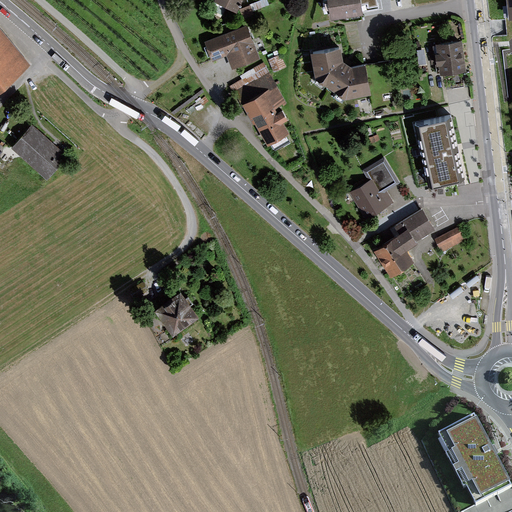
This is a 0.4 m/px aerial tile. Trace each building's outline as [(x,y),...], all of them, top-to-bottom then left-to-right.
[(216,0),(224,18),(255,7),(252,0),(216,0)] [(361,0),(328,0),(331,16),(364,10),(361,0)] [(247,23),(205,39),(213,59),(226,54),(232,67),(260,56),(247,23)] [(0,92),(32,64),(0,28),(0,92)] [(462,37),(436,41),(437,51),(435,51),(437,63),(439,62),(440,71),(467,68),(462,37)] [(321,54),(325,77),(359,96),(379,92),(374,67),(361,69),(350,62),(348,49),(321,54)] [(282,54),(270,58),(274,69),(285,66),(282,54)] [(276,81),(242,102),(268,142),(293,128),(289,116),(283,107),(278,110),(276,106),(286,98),(276,81)] [(418,116),(427,182),(474,175),(465,110),(418,116)] [(34,124),(13,150),(50,180),(71,155),(34,124)] [(383,166),(352,182),(370,218),(401,202),(383,166)] [(427,212),(395,230),(400,239),(384,248),(398,273),(420,261),(412,246),(438,231),(427,212)] [(463,228),(442,240),(448,249),(468,238),(463,228)] [(155,313),(175,339),(205,316),(186,290),(155,313)] [(474,418),(440,436),(450,453),(447,455),(464,487),(467,486),(476,503),(510,486),(474,418)]
